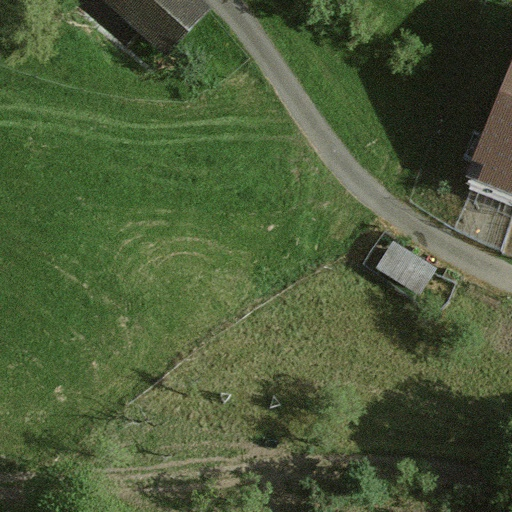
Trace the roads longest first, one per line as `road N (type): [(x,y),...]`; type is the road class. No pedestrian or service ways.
road 1 (track): [(511,484),(379,474),(0,483)]
road 2 (residential): [(223,0),(354,174),(394,214),(511,283)]
